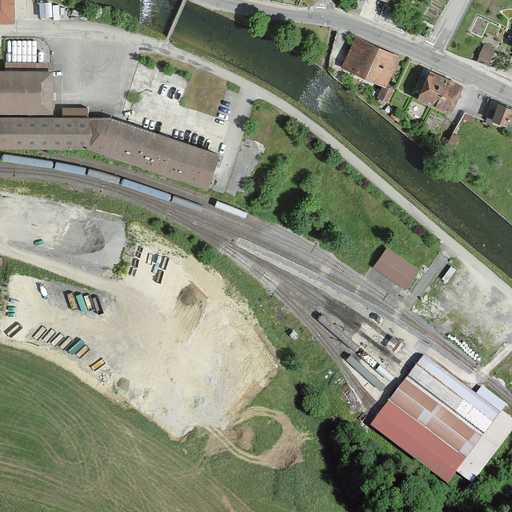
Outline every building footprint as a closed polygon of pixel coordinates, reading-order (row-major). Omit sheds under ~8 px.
[(0,0),(0,23),(15,24),(15,0),(0,0)] [(343,67),(385,87),(398,59),(357,39),(343,67)] [(484,45),(478,57),(490,62),(495,50),(484,45)] [(0,71),(0,148),(90,150),(209,194),(222,159),(113,121),(56,121),(56,113),(56,71),(0,71)] [(465,89),(432,75),(428,83),(424,82),(420,90),(424,92),(420,102),(453,116),(465,89)] [(394,92),(386,88),(380,102),(388,105),(394,92)] [(511,112),(500,108),(497,116),(491,113),(487,123),(493,126),(494,123),(509,129),(508,132),(511,133),(511,112)] [(474,118),(466,115),(464,121),(472,124),(474,118)] [(461,138),(454,135),(449,145),(456,148),(461,138)] [(389,245),(377,263),(411,288),(424,270),(389,245)] [(474,397),(426,360),(422,365),(414,376),(403,390),(396,399),(387,412),(381,420),(380,421),(372,431),(449,488),(459,475),(502,418),(499,416),(474,397)] [(499,416),(502,412),(507,405),(482,387),(474,397),(499,416)] [(502,418),(459,475),(472,485),(511,431),(511,419),(502,412),(499,416),(502,418)]
